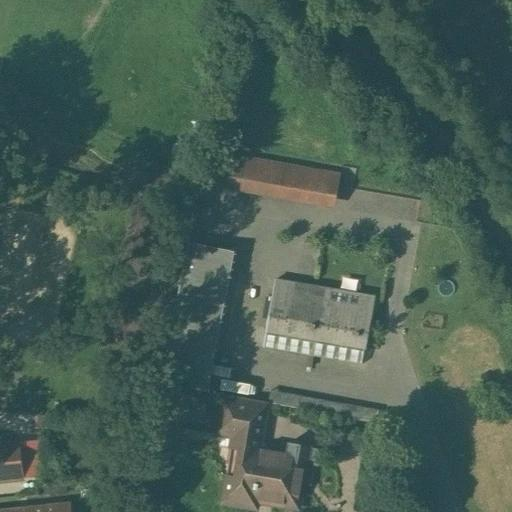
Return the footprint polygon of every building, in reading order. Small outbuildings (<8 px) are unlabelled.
[(340,174),(216,152),(211,185),(334,206),(340,174)] [(230,249),(186,241),(160,382),(204,388),(230,249)] [(277,279),(274,278),(263,346),(362,364),(374,295),(307,283),(306,288),(277,282),(277,279)] [(375,409),(225,382),(224,393),(268,401),(373,420),(375,409)] [(268,401),(224,393),(218,423),(243,427),(263,430),(268,401)] [(172,407),(155,405),(150,436),(167,439),(172,407)] [(263,430),(243,427),(235,475),(225,473),(222,501),(255,507),(256,499),(297,506),(305,454),(261,447),(263,430)] [(19,441),(0,442),(0,479),(23,477),(19,441)] [(70,511),(69,502),(0,510),(0,511),(70,511)]
